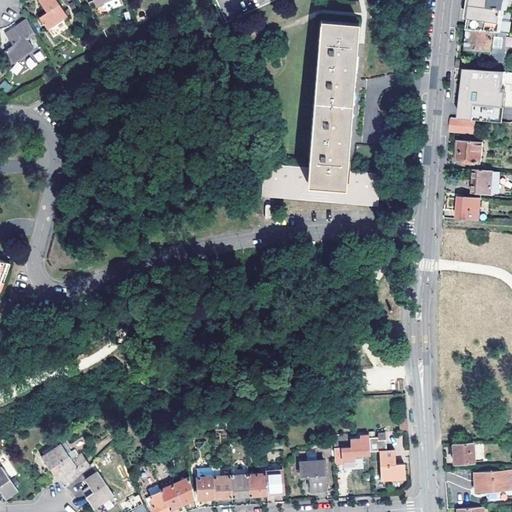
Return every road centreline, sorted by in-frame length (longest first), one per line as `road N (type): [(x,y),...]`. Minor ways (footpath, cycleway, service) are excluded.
road 1 (residential): [(424,230),(274,236),(57,291),(40,282),(33,261),(53,178),(51,137),(32,121),(0,116)]
road 2 (residential): [(445,0),(424,230)]
